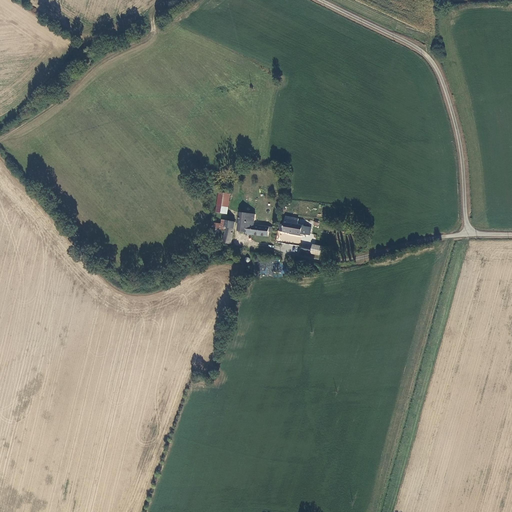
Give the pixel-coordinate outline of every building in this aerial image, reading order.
[(229,194),(219,193),(216,215),(226,217),(229,194)] [(255,215),(240,213),(238,232),(246,233),(246,234),(268,237),(269,232),(272,233),(272,228),(253,226),(255,215)] [(298,219),(285,217),(284,225),(280,224),(279,232),(302,236),(302,234),(310,236),(311,228),(303,227),(302,226),(297,225),(298,219)] [(235,223),(226,221),(225,227),(226,227),(223,243),(231,244),(235,223)] [(313,246),(312,248),(311,253),(311,254),(323,256),(324,248),(313,246)]
